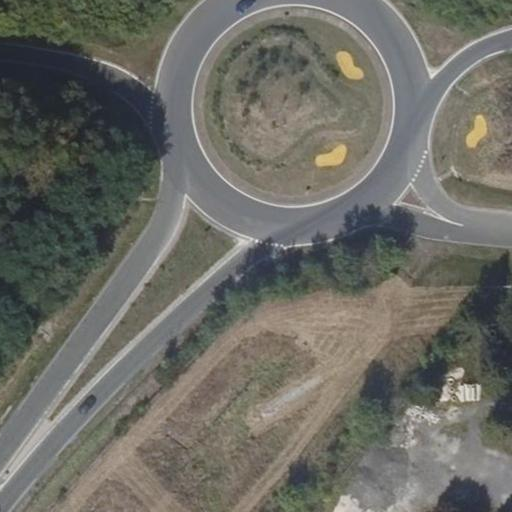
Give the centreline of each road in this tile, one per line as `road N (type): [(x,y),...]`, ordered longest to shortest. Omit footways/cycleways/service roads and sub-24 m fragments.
road 1 (primary): [(0,505),(146,343),(246,259),(307,228)]
road 2 (primary): [(179,156),(161,232),(0,465)]
road 3 (primary): [(0,50),(83,66),(123,83),(174,143)]
road 4 (primary): [(232,0),(201,24),(178,59),(168,101),(174,143)]
road 5 (primary): [(179,156),(225,210),(265,226),(307,228)]
road 6 (primary): [(413,126),(459,64),(511,35)]
road 7 (primary): [(413,126),(403,56),(369,12)]
